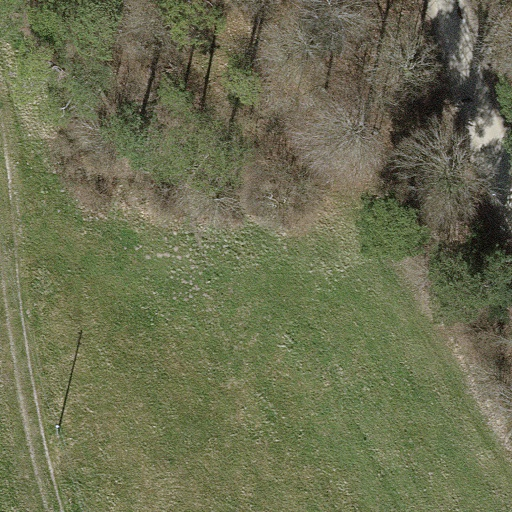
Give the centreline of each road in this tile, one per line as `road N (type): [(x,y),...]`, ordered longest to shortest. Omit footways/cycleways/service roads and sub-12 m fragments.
road 1 (track): [(230,0),(265,27),(511,408)]
road 2 (track): [(55,511),(0,199)]
road 3 (track): [(442,0),(511,209)]
